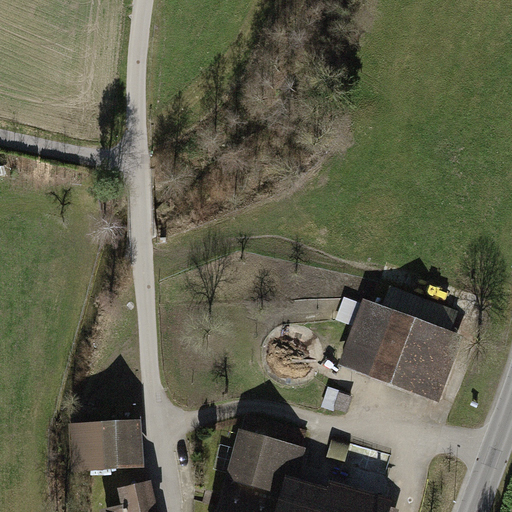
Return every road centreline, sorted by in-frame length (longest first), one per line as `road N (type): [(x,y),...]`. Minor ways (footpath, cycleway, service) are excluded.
road 1 (residential): [(136,120),(155,426),(170,511)]
road 2 (track): [(137,142),(206,86),(262,0)]
road 3 (track): [(137,163),(0,134)]
road 4 (track): [(144,0),(136,120)]
